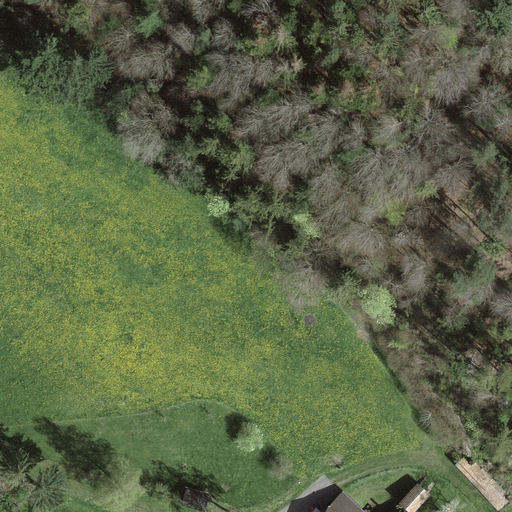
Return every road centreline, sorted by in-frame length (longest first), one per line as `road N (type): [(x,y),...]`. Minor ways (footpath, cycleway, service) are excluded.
road 1 (track): [(0,448),(185,511)]
road 2 (track): [(487,511),(461,483),(407,461),(335,481)]
